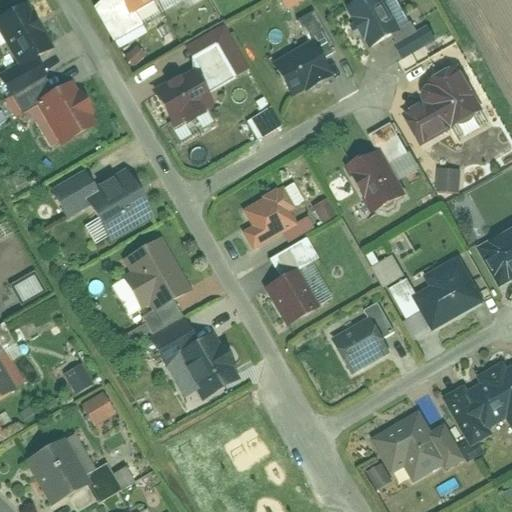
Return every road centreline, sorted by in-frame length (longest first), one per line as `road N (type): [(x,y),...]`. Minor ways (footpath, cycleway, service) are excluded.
road 1 (residential): [(191,197),(326,432)]
road 2 (residential): [(191,197),(390,85)]
road 3 (residential): [(78,0),(191,197)]
road 4 (residential): [(326,432),(511,329)]
